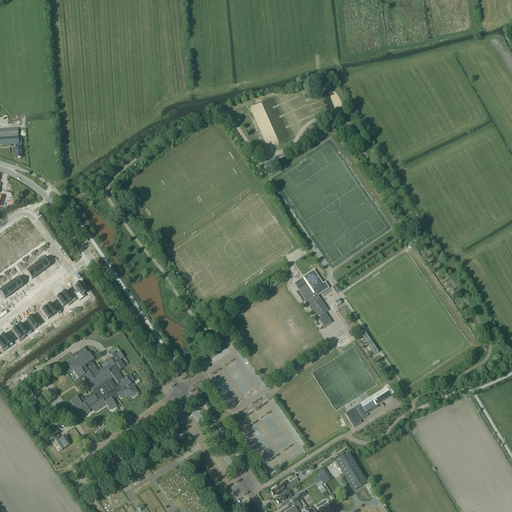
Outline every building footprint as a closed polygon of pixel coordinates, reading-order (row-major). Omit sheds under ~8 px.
[(16,158),(22,158),(21,152),(22,152),(22,148),(21,148),(21,144),(22,144),(21,138),(19,138),(18,128),(0,129),(0,145),(15,145),(16,158)] [(274,157),(264,164),(265,165),(263,166),(266,170),(279,161),(277,158),(275,159),(274,157)] [(20,227),(27,237),(33,233),(25,223),(20,227)] [(16,241),(10,232),(5,235),(12,244),(16,241)] [(0,239),(7,248),(12,244),(5,235),(0,239)] [(44,259),(40,262),(45,270),(50,266),(44,259)] [(40,262),(35,265),(41,273),(45,270),(40,262)] [(35,265),(31,268),(36,276),(41,273),(35,265)] [(31,268),(26,272),(32,279),(36,276),(31,268)] [(317,318),(324,328),(332,323),(325,313),(328,311),(316,293),(319,291),(320,294),(329,288),(325,282),(323,283),(314,270),(304,276),(294,283),(298,290),(296,292),(303,302),(305,301),(316,319),(317,318)] [(17,278),(13,281),(18,289),(23,286),(17,278)] [(13,281),(8,285),(14,293),(18,289),(13,281)] [(80,281),(75,286),(82,295),(88,291),(80,281)] [(333,287),(337,293),(341,290),(337,284),(333,287)] [(8,285),(4,288),(10,296),(14,293),(8,285)] [(4,288),(0,290),(0,291),(5,299),(10,296),(4,288)] [(65,290),(60,293),(67,302),(71,299),(65,290)] [(60,293),(55,297),(62,306),(67,302),(60,293)] [(50,303),(46,307),(52,316),(57,312),(50,303)] [(46,307),(41,310),(48,319),(52,316),(46,307)] [(32,315),(26,319),(33,329),(39,325),(32,315)] [(21,323),(16,327),(23,336),(28,332),(21,323)] [(16,327),(12,330),(18,339),(23,336),(16,327)] [(379,351),(367,332),(361,336),(373,355),(379,351)] [(5,335),(1,338),(7,347),(12,344),(5,335)] [(77,355),(62,365),(67,373),(72,370),(79,379),(83,377),(93,393),(80,401),(77,396),(70,401),(76,410),(78,408),(83,417),(90,412),(89,410),(92,408),(95,412),(106,404),(109,409),(110,408),(111,409),(116,406),(112,399),(118,395),(121,398),(126,395),(128,397),(131,394),(132,396),(137,393),(134,389),(135,388),(131,383),(134,381),(130,375),(123,380),(118,373),(120,372),(119,371),(125,367),(121,360),(124,358),(120,351),(116,354),(115,351),(110,354),(113,358),(107,361),(108,362),(106,363),(108,365),(99,371),(92,362),(95,360),(89,352),(88,353),(84,348),(76,353),(77,355)] [(32,367),(25,371),(28,375),(34,370),(32,367)] [(353,410),(349,413),(352,417),(353,416),(354,419),(354,420),(354,419),(350,422),(354,428),(361,423),(360,421),(368,416),(367,415),(378,408),(376,405),(392,396),(394,394),(390,386),(387,388),(363,403),(360,405),(361,406),(353,411),(353,410)] [(52,440),(60,451),(70,445),(67,440),(68,439),(65,436),(59,440),(57,437),(52,440)] [(348,453),(335,461),(343,475),(353,491),(367,482),(348,453)] [(324,469),(317,473),(324,484),(331,480),(324,469)] [(278,496),(285,492),(289,489),(284,481),(282,483),(283,484),(281,486),(281,485),(277,488),(277,487),(273,490),(274,490),(271,492),(273,496),(276,494),(278,496)] [(283,494),(284,495),(279,498),(280,498),(276,501),(279,505),(282,503),(283,503),(292,497),(288,490),(283,494)] [(298,495),(291,500),(293,504),(301,499),(298,495)] [(297,511),(298,511),(302,509),(298,502),(293,505),(294,507),(286,511),(297,511)]
